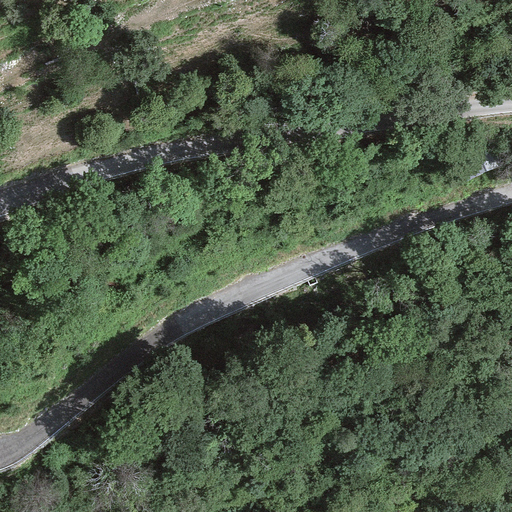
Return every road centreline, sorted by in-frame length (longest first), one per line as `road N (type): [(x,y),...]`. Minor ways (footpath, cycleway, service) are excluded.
road 1 (tertiary): [(0,456),(180,322),(511,192)]
road 2 (tertiary): [(511,102),(198,147),(0,203)]
